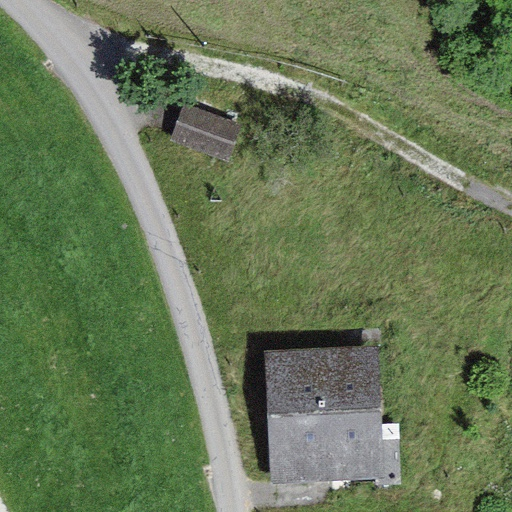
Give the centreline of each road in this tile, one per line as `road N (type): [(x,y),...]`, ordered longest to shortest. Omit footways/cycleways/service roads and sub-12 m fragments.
road 1 (unclassified): [(22,0),(51,27),(147,187),(236,511)]
road 2 (track): [(511,199),(415,147),(268,85),(51,27)]
